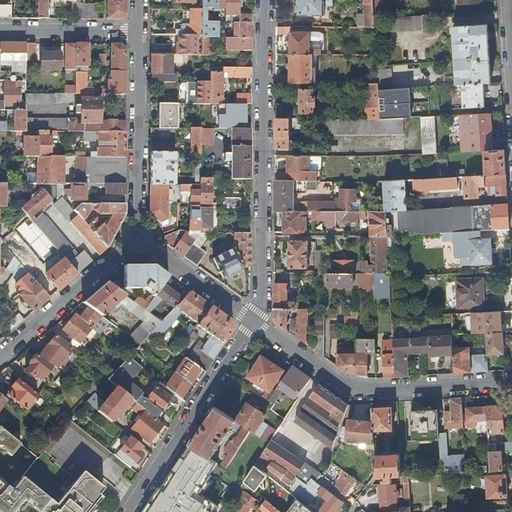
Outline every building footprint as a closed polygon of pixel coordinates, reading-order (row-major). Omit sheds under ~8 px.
[(48,19),(48,11),(48,0),(37,0),(38,3),(39,4),(39,19),(48,19)] [(126,14),(126,0),(107,0),(107,19),(121,20),(126,14)] [(219,8),(222,8),(222,0),(201,0),(202,3),(202,10),(201,35),(201,38),(215,38),(222,38),(222,22),(207,22),(207,11),(214,11),(214,8),(219,8)] [(242,2),(241,0),(222,0),(222,8),(226,8),(226,22),(233,23),(238,23),(251,23),(251,17),(251,15),(238,15),(238,2),(242,2)] [(297,0),(298,15),(324,16),(324,6),(332,6),(332,0),(297,0)] [(364,0),(366,28),(375,28),(374,19),(373,0),(364,0)] [(373,0),(374,19),(389,18),(390,18),(389,12),(382,13),(381,0),(373,0)] [(0,18),(11,18),(11,3),(0,3),(0,18)] [(103,19),(103,4),(84,4),(84,19),(103,19)] [(179,35),(196,35),(201,35),(202,10),(190,10),(190,25),(182,25),(182,31),(176,30),(176,35),(179,35)] [(432,30),(432,15),(422,16),(422,30),(432,30)] [(390,32),(422,30),(422,16),(390,18),(389,18),(390,32)] [(251,33),(251,23),(238,23),(233,23),(233,38),(251,38),(251,33)] [(453,26),(455,61),(489,59),(487,24),(453,26)] [(290,35),(290,54),(315,55),(321,55),(321,49),(314,49),(314,50),(310,50),(310,41),(310,32),(293,32),(293,27),(276,27),(276,35),(290,35)] [(319,32),(310,32),(310,41),(319,41),(323,39),(323,34),(319,32)] [(179,35),(178,55),(201,55),(201,51),(196,51),(196,35),(179,35)] [(201,38),(201,51),(201,55),(215,55),(215,38),(201,38)] [(251,51),(251,38),(233,38),(226,38),(226,50),(251,51)] [(0,80),(4,80),(21,80),(26,81),(26,61),(26,43),(0,43),(0,80)] [(35,61),(35,43),(26,43),(26,61),(35,61)] [(65,69),(76,70),(76,44),(65,43),(65,69)] [(76,44),(76,70),(76,73),(81,73),(81,72),(81,67),(88,67),(88,44),(76,44)] [(111,70),(126,71),(126,50),(120,44),(111,44),(111,70)] [(61,52),(41,52),(41,69),(61,69),(61,52)] [(171,74),(172,55),(151,54),(151,74),(152,74),(171,74)] [(290,76),(276,76),(276,83),(312,83),(312,78),(314,78),(314,70),(312,70),(312,58),(315,58),(315,55),(290,54),(290,76)] [(462,85),(483,83),(491,83),(489,59),(455,61),(457,85),(462,85)] [(219,104),(228,104),(228,98),(222,98),(222,78),(222,68),(210,67),(210,69),(210,83),(209,104),(219,104)] [(227,68),(227,78),(251,78),(251,68),(227,68)] [(197,83),(210,83),(210,69),(196,69),(195,83),(197,83)] [(391,69),(377,69),(378,84),(379,90),(388,89),(392,89),(391,69)] [(76,86),(76,94),(93,94),(93,90),(86,90),(86,70),(84,70),(82,70),(81,72),(81,73),(76,73),(76,86)] [(101,87),(101,94),(126,94),(126,71),(111,70),(111,88),(101,87)] [(171,74),(152,74),(152,82),(154,82),(161,82),(175,83),(175,74),(171,74)] [(0,101),(0,110),(14,110),(26,111),(26,104),(26,102),(16,102),(16,90),(21,90),(21,80),(4,80),(4,101),(0,101)] [(196,104),(209,104),(210,83),(197,83),(196,104)] [(485,107),(483,83),(462,85),(463,108),(485,107)] [(366,108),(380,107),(379,90),(378,84),(365,84),(366,108)] [(76,86),(65,85),(65,94),(76,94),(76,86)] [(409,88),(392,89),(388,89),(390,119),(407,118),(411,118),(409,88)] [(313,90),(301,89),(301,112),(313,113),(313,106),(315,106),(315,96),(313,96),(313,90)] [(379,90),(380,107),(381,120),(390,119),(388,89),(379,90)] [(26,94),(26,102),(26,104),(55,104),(55,96),(57,96),(57,94),(26,94)] [(251,94),(236,94),(236,104),(246,104),(251,104),(251,94)] [(56,131),(83,132),(125,132),(125,121),(100,121),(100,99),(83,99),(83,121),(75,121),(75,119),(26,119),(25,131),(38,131),(56,131)] [(159,103),(159,128),(174,128),(177,128),(177,104),(159,103)] [(246,124),(246,104),(236,104),(228,104),(219,104),(219,129),(231,129),(236,129),(236,124),(246,124)] [(0,130),(16,131),(25,131),(26,119),(26,111),(14,110),(14,122),(0,121),(0,130)] [(276,110),(276,118),(293,119),(293,110),(276,110)] [(463,140),(463,152),(486,151),(491,151),(490,135),(487,135),(487,128),(489,128),(489,113),(474,114),(460,115),(461,140),(463,140)] [(419,118),(421,155),(437,154),(435,117),(419,118)] [(301,129),(301,119),(293,119),(276,118),(276,148),(290,148),(290,144),(293,144),(293,141),(290,141),(290,129),(301,129)] [(407,122),(407,118),(390,119),(381,120),(325,119),(325,134),(404,134),(404,122),(407,122)] [(174,138),(174,128),(159,128),(150,128),(150,139),(167,140),(167,138),(174,138)] [(191,129),(184,129),(184,139),(191,139),(191,154),(200,154),(200,145),(200,129),(199,129),(191,129)] [(213,129),(200,129),(200,145),(212,145),(213,129)] [(231,161),(231,179),(250,179),(251,134),(251,129),(236,129),(231,129),(231,154),(222,154),(222,161),(231,161)] [(37,156),(38,156),(38,131),(25,131),(16,131),(16,135),(26,135),(26,136),(25,136),(24,156),(37,156)] [(56,136),(56,131),(38,131),(38,156),(50,156),(51,156),(51,136),(56,136)] [(88,151),(88,157),(125,157),(125,132),(83,132),(83,141),(115,141),(115,148),(97,148),(97,152),(88,151)] [(150,153),(174,154),(177,154),(177,144),(150,144),(150,153)] [(506,175),(504,150),(494,151),(491,151),(486,151),(487,170),(484,170),(484,173),(487,173),(487,176),(506,175)] [(150,153),(150,185),(174,185),(174,154),(150,153)] [(50,156),(38,156),(37,156),(37,172),(37,184),(50,184),(50,156)] [(64,156),(61,156),(51,156),(50,156),(50,184),(58,184),(64,184),(64,156)] [(290,181),(318,181),(321,181),(321,171),(309,171),(310,164),(308,164),(308,156),(288,156),(288,172),(290,172),(290,181)] [(321,171),(321,156),(308,156),(308,164),(310,164),(309,171),(321,171)] [(125,184),(125,157),(88,157),(86,157),(86,176),(71,175),(71,184),(95,184),(125,184)] [(507,195),(506,175),(487,176),(465,177),(466,198),(480,198),(479,191),(482,191),(482,186),(491,185),(492,195),(507,195)] [(457,186),(457,178),(449,178),(414,180),(415,193),(461,190),(461,186),(457,186)] [(200,207),(200,208),(212,208),(240,209),(240,198),(224,198),(223,204),(211,203),(211,179),(200,179),(200,185),(200,207)] [(275,195),(275,211),(284,211),(294,211),(295,193),(307,193),(307,189),(318,189),(318,181),(290,181),(275,181),(275,195)] [(385,211),(386,211),(390,211),(406,210),(405,181),(384,182),(385,211)] [(99,255),(107,248),(87,225),(83,221),(74,210),(70,206),(64,199),(64,192),(64,184),(58,184),(58,200),(53,205),(69,223),(71,222),(99,255)] [(95,184),(71,184),(64,184),(64,192),(67,192),(67,193),(70,193),(70,200),(86,201),(86,192),(88,191),(90,191),(95,191),(95,184)] [(95,184),(95,191),(95,194),(125,194),(125,184),(95,184)] [(181,192),(181,185),(174,185),(150,185),(150,213),(160,222),(162,226),(167,224),(168,205),(178,205),(178,204),(180,204),(181,192)] [(200,185),(181,185),(181,192),(191,192),(190,205),(188,205),(188,207),(200,207),(200,185)] [(42,187),(31,197),(31,199),(43,189),(42,187)] [(29,217),(57,249),(63,256),(78,273),(92,260),(83,250),(78,254),(47,217),(39,211),(52,199),(43,189),(31,199),(31,201),(22,208),(25,212),(29,217)] [(302,201),(302,211),(314,211),(351,211),(352,202),(356,202),(356,190),(341,190),(341,199),(341,202),(336,202),(302,201)] [(125,205),(81,204),(77,207),(74,210),(83,221),(91,209),(99,214),(115,214),(113,217),(98,216),(87,225),(107,248),(108,245),(124,214),(125,211),(125,205)] [(442,233),(480,231),(509,230),(508,205),(406,210),(390,211),(392,236),(442,233)] [(190,221),(200,221),(200,208),(200,207),(188,207),(188,210),(190,210),(190,221)] [(200,208),(200,221),(200,233),(211,233),(212,208),(200,208)] [(314,211),(302,211),(294,211),(284,211),(283,233),(306,233),(306,218),(314,218),(314,211)] [(351,211),(314,211),(314,218),(314,220),(341,220),(341,223),(357,222),(357,217),(364,217),(364,211),(351,211)] [(388,236),(386,211),(385,211),(375,211),(371,212),(371,236),(372,236),(375,236),(387,236),(388,236)] [(48,257),(57,249),(29,217),(20,225),(48,257)] [(190,233),(197,237),(200,233),(200,221),(190,221),(190,233)] [(178,242),(186,231),(180,229),(164,236),(164,243),(172,248),(175,251),(183,257),(192,244),(197,237),(190,233),(190,235),(187,233),(180,244),(178,242)] [(481,240),(480,231),(442,233),(443,242),(454,242),(455,259),(460,258),(461,266),(493,264),(491,239),(481,240)] [(1,241),(14,256),(20,263),(31,276),(34,274),(33,274),(35,272),(33,269),(38,265),(10,233),(1,241)] [(200,233),(197,237),(192,244),(200,249),(211,233),(200,233)] [(250,247),(250,234),(235,234),(232,234),(232,236),(235,236),(234,248),(213,259),(223,278),(244,267),(250,267),(250,247)] [(389,274),(387,236),(375,236),(375,244),(372,244),(372,250),(372,251),(375,253),(375,266),(372,266),(366,266),(366,262),(360,262),(360,274),(374,274),(389,274)] [(308,268),(308,241),(289,241),(289,242),(289,268),(308,268)] [(200,249),(192,244),(183,257),(197,266),(206,253),(200,249)] [(6,268),(13,274),(20,263),(14,256),(6,268)] [(78,273),(63,256),(61,258),(63,260),(46,275),(59,289),(78,273)] [(353,261),(334,261),(334,272),(353,272),(353,261)] [(20,263),(13,274),(12,276),(17,281),(15,286),(21,292),(19,294),(34,311),(49,298),(31,276),(20,263)] [(134,302),(144,310),(155,295),(162,284),(168,277),(153,266),(125,266),(124,267),(123,288),(144,288),(152,294),(144,301),(141,299),(137,298),(134,302)] [(358,286),(358,274),(325,274),(325,286),(358,286)] [(360,274),(358,274),(358,286),(358,288),(374,288),(374,274),(360,274)] [(389,274),(374,274),(374,288),(374,299),(391,298),(390,278),(389,274)] [(484,279),(457,280),(458,307),(485,306),(484,279)] [(105,282),(82,302),(83,302),(107,283),(105,282)] [(151,334),(161,323),(144,310),(134,302),(107,283),(83,302),(88,306),(101,316),(111,307),(114,310),(116,308),(116,309),(122,304),(129,312),(143,322),(130,337),(141,345),(151,334)] [(175,308),(183,299),(162,284),(155,295),(175,308)] [(274,284),(274,309),(292,309),(298,309),(303,309),(303,304),(303,302),(287,302),(287,284),(274,284)] [(182,312),(198,324),(211,307),(190,292),(183,299),(175,308),(161,323),(151,334),(158,339),(178,317),(182,312)] [(101,316),(88,306),(84,312),(79,318),(92,328),(100,334),(109,322),(101,316)] [(232,321),(211,307),(198,324),(197,325),(207,332),(206,332),(211,336),(204,345),(203,348),(197,344),(187,359),(205,372),(233,329),(232,321)] [(75,312),(75,315),(79,318),(84,312),(80,309),(77,310),(75,312)] [(292,309),(274,309),(274,316),(276,320),(278,325),(287,331),(287,311),(292,311),(292,309)] [(308,309),(303,309),(298,309),(297,320),(296,337),(307,345),(309,343),(305,340),(308,309)] [(498,312),(472,313),(473,334),(486,333),(499,333),(499,321),(501,321),(500,312),(498,312)] [(18,314),(10,321),(15,327),(23,319),(18,314)] [(92,328),(79,318),(75,315),(63,330),(79,343),(81,341),(83,342),(85,340),(83,338),(92,328)] [(296,337),(297,320),(291,319),(289,332),(296,337)] [(183,336),(187,339),(193,332),(195,328),(193,326),(191,328),(189,327),(183,336)] [(198,336),(193,332),(187,339),(177,352),(183,357),(198,336)] [(487,355),(504,354),(503,332),(502,332),(499,333),(486,333),(487,355)] [(48,348),(41,356),(56,368),(60,363),(62,361),(64,363),(65,364),(67,360),(65,358),(71,349),(55,336),(49,345),(51,346),(49,349),(48,348)] [(324,357),(324,336),(315,336),(315,351),(324,357)] [(431,356),(454,355),(453,349),(453,336),(421,338),(422,353),(430,352),(431,356)] [(421,338),(393,340),(393,341),(395,377),(409,377),(408,354),(422,354),(422,353),(421,338)] [(357,339),(357,349),(357,375),(367,378),(367,353),(375,353),(375,339),(357,339)] [(395,377),(393,341),(383,341),(385,378),(395,377)] [(94,355),(85,348),(81,353),(90,360),(94,355)] [(357,375),(357,349),(341,349),(341,348),(337,348),(337,355),(339,355),(338,367),(344,371),(357,375)] [(453,349),(454,355),(455,374),(488,371),(487,355),(471,356),(470,348),(453,349)] [(52,367),(37,355),(29,364),(30,364),(26,371),(33,377),(36,374),(43,379),(52,367)] [(284,370),(262,355),(247,378),(267,391),(270,392),(271,391),(284,370)] [(171,398),(174,394),(166,387),(156,379),(144,394),(130,383),(143,368),(129,357),(110,377),(108,380),(117,388),(131,399),(148,411),(160,420),(175,400),(171,398)] [(175,369),(174,371),(176,373),(191,384),(195,378),(199,381),(205,372),(187,359),(186,358),(177,370),(175,369)] [(299,395),(311,378),(293,365),(274,393),(269,401),(274,404),(271,409),(275,412),(283,400),(280,397),(287,387),(299,395)] [(176,373),(166,387),(174,394),(185,402),(191,394),(186,390),(191,384),(176,373)] [(9,396),(26,410),(38,396),(18,381),(12,388),(14,390),(9,396)] [(87,390),(92,394),(93,393),(98,387),(92,383),(87,390)] [(296,420),(333,447),(349,405),(319,384),(301,409),(302,410),(296,420)] [(147,412),(131,399),(117,388),(104,404),(94,394),(91,397),(87,402),(112,422),(127,403),(133,408),(132,409),(142,417),(132,429),(149,443),(163,425),(147,412)] [(43,389),(39,394),(49,402),(53,396),(43,389)] [(274,393),(271,391),(270,392),(267,391),(263,397),(269,401),(274,393)] [(457,421),(463,421),(462,409),(461,398),(451,399),(452,411),(444,411),(445,428),(458,428),(457,421)] [(247,403),(236,421),(242,425),(251,431),(254,433),(270,443),(272,440),(278,431),(262,421),(266,415),(247,403)] [(487,407),(488,420),(489,433),(504,432),(503,406),(494,406),(487,407)] [(204,425),(191,445),(211,459),(236,421),(215,407),(212,411),(204,425)] [(372,409),(373,416),(374,432),(394,430),(392,407),(372,409)] [(488,420),(487,407),(467,408),(467,421),(468,428),(477,427),(476,421),(488,420)] [(413,441),(439,440),(439,433),(437,409),(411,411),(413,441)] [(365,448),(375,449),(374,432),(373,416),(367,416),(367,420),(348,420),(347,428),(344,427),(341,435),(343,436),(343,440),(355,442),(361,442),(366,443),(365,448)] [(239,446),(240,446),(251,431),(242,425),(232,441),(231,440),(224,451),(229,454),(221,465),(226,468),(233,457),(233,456),(239,446)] [(21,444),(0,427),(0,511),(18,511),(29,500),(34,504),(32,508),(37,511),(39,511),(50,500),(22,478),(11,491),(1,483),(2,482),(0,479),(0,449),(2,449),(11,456),(21,444)] [(439,433),(439,440),(441,475),(450,474),(466,473),(465,455),(447,456),(446,433),(439,433)] [(140,451),(143,447),(131,437),(121,450),(136,462),(143,454),(140,451)] [(305,462),(272,440),(270,443),(263,453),(271,459),(273,460),(296,476),(297,478),(306,484),(311,478),(316,482),(320,476),(322,474),(305,462)] [(491,467),(491,472),(502,471),(501,452),(496,452),(495,443),(489,443),(491,467)] [(191,445),(180,462),(182,463),(177,471),(175,469),(163,488),(160,487),(155,495),(157,496),(148,510),(146,509),(143,511),(214,511),(215,511),(211,508),(215,502),(198,491),(209,473),(208,472),(215,461),(211,459),(191,445)] [(121,450),(116,456),(131,468),(136,462),(121,450)] [(261,470),(268,459),(262,454),(255,466),(261,470)] [(400,454),(375,455),(376,462),(376,470),(376,473),(376,474),(376,478),(386,477),(386,480),(383,480),(383,483),(392,483),(391,477),(402,476),(402,484),(405,483),(410,483),(409,476),(401,471),(400,454)] [(267,469),(290,484),(296,476),(273,460),(267,469)] [(251,471),(262,480),(266,474),(261,470),(255,466),(251,471)] [(251,471),(244,482),(255,491),(262,480),(251,471)] [(56,505),(50,500),(39,511),(87,511),(100,497),(99,495),(104,489),(84,472),(56,505)] [(506,474),(487,476),(488,498),(508,497),(506,474)] [(320,476),(316,482),(328,491),(333,485),(320,476)] [(353,484),(343,477),(338,483),(342,486),(338,492),(344,496),(353,484)] [(335,511),(344,502),(328,491),(316,482),(311,478),(306,484),(297,478),(291,489),(310,503),(318,493),(328,501),(319,511),(335,511)] [(366,511),(363,508),(357,511),(411,511),(411,510),(398,511),(397,495),(402,494),(401,490),(397,490),(396,484),(380,485),(381,511),(366,511)] [(259,502),(244,493),(235,508),(241,511),(247,511),(251,507),(254,510),(259,502)] [(453,495),(454,504),(471,503),(470,494),(453,495)] [(313,511),(298,500),(288,511),(313,511)] [(280,511),(267,501),(258,511),(280,511)]
